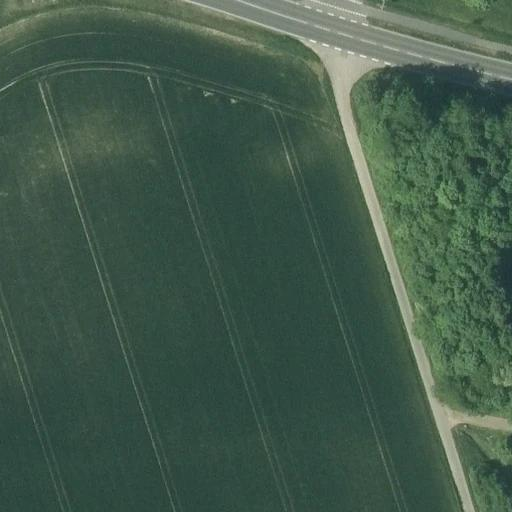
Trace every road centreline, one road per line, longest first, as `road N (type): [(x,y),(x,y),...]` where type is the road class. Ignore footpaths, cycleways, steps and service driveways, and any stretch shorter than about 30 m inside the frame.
road 1 (track): [(336,34),(343,105),(441,423)]
road 2 (secondary): [(511,80),(233,0)]
